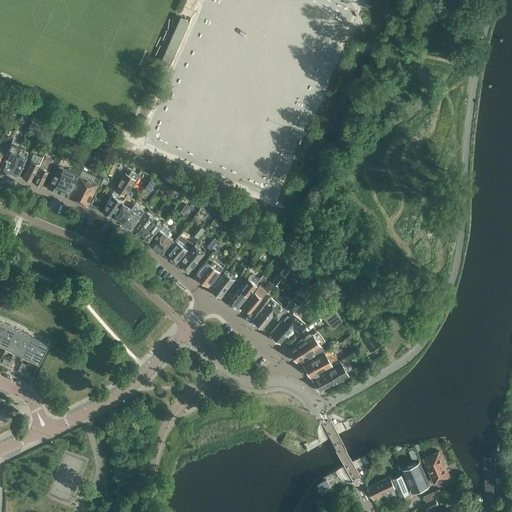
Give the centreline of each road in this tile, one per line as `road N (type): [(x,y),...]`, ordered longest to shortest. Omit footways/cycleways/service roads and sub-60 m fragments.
road 1 (residential): [(318,408),(409,357),(441,312),(461,239),(470,107),(492,0)]
road 2 (residential): [(0,174),(112,224),(210,302)]
road 3 (residential): [(45,430),(122,393),(187,329)]
